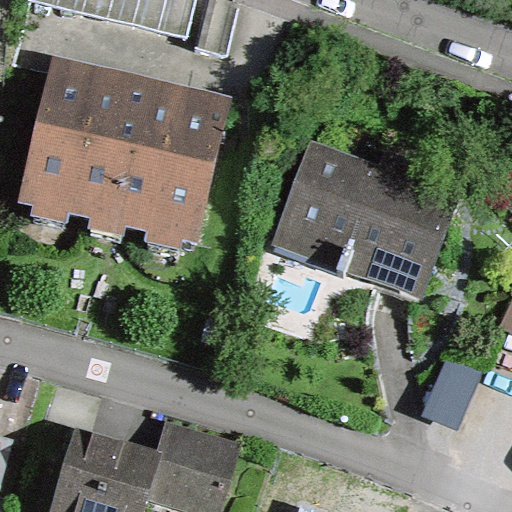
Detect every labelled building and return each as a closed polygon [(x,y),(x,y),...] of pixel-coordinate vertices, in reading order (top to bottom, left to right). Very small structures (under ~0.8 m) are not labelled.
[(30,0),(30,4),(187,41),(196,0),(30,0)] [(229,58),(242,6),(227,0),(208,0),(196,51),(229,58)] [(230,110),(56,69),(24,204),(198,245),(230,110)] [(419,302),(462,188),(419,172),(412,191),(319,155),(289,233),(346,255),(338,276),(346,279),(350,268),(378,279),(375,285),(419,302)] [(182,434),(171,468),(228,486),(239,452),(182,434)] [(161,461),(77,435),(53,511),(144,511),(151,493),(160,464),(161,461)] [(0,489),(13,442),(0,438),(0,489)] [(220,511),(228,486),(171,468),(160,464),(151,493),(209,511),(220,511)]
